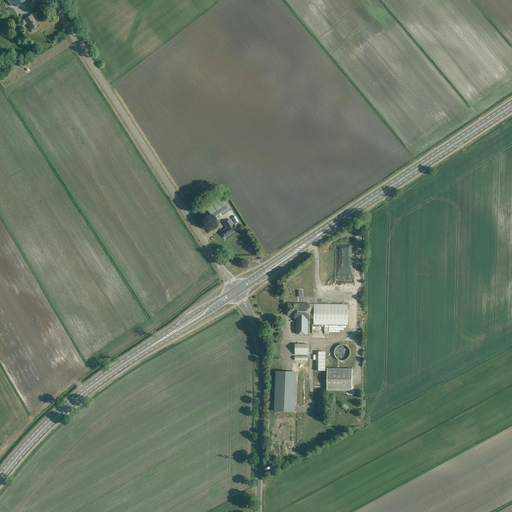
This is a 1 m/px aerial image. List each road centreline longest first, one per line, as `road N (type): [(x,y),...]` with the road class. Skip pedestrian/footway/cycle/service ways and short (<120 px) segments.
road 1 (unclassified): [(224,272),(49,0)]
road 2 (primary): [(322,231),(511,105)]
road 3 (unclassified): [(258,511),(259,353),(247,310)]
road 4 (primary): [(0,478),(84,391),(151,345)]
road 5 (track): [(84,391),(74,379),(0,453)]
